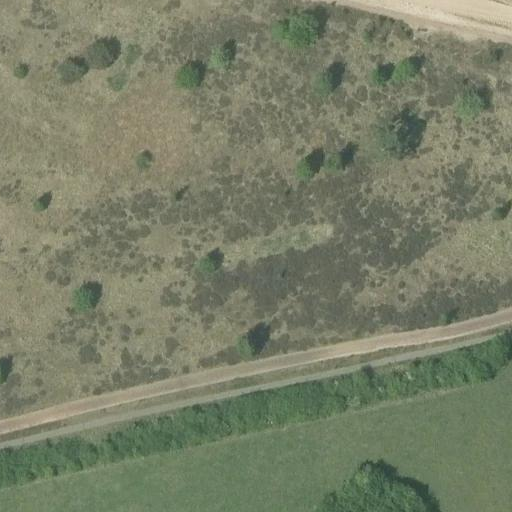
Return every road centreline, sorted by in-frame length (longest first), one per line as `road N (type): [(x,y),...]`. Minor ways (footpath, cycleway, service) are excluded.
road 1 (track): [(511,314),(0,430)]
road 2 (track): [(511,28),(390,0)]
